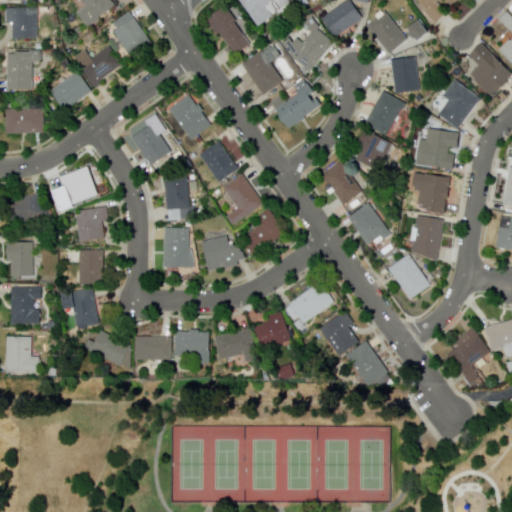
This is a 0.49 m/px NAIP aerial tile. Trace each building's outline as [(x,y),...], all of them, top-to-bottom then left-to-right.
[(114,0),(121,8),(105,20),(106,22),(94,31),(82,15),(91,8),(85,0),(114,0)] [(286,0),(290,5),(282,10),(277,3),(267,10),(273,18),(259,29),(238,0),(286,0)] [(414,4),(418,0),(444,0),(439,5),(448,14),(436,26),(414,4)] [(351,1),(364,20),(337,39),(323,20),(351,1)] [(206,21),(226,7),(237,23),(235,24),(251,46),(236,57),(220,35),(217,37),(206,21)] [(10,11),(42,10),(42,41),(17,41),(17,25),(10,25),(10,11)] [(134,13),(159,47),(139,62),(118,34),(122,31),(118,25),(134,13)] [(386,13),(409,42),(391,57),(367,28),(375,22),(373,20),(382,13),(383,15),(386,13)] [(511,33),(500,21),(508,13),(511,17),(511,33)] [(304,27),(311,18),(321,29),(319,31),(335,45),(311,74),(297,62),(296,64),(283,46),(289,40),(293,45),(299,39),(304,45),(313,35),(304,27)] [(418,23),(428,35),(417,44),(415,41),(413,42),(408,36),(410,34),(407,31),(418,23)] [(511,64),(500,52),(511,42),(511,43),(511,64)] [(511,78),(511,74),(483,45),(470,58),(480,68),(471,76),(492,98),(511,78)] [(95,60),(112,47),(126,67),(97,88),(77,60),(89,51),(95,60)] [(272,65),(285,84),(264,97),(243,67),(263,53),(264,55),(275,47),(282,58),(272,65)] [(45,53),(45,64),(38,64),(38,92),(13,93),(13,56),(19,56),(19,53),(45,53)] [(417,59),(422,92),(397,96),(392,62),(417,59)] [(54,93),(81,73),(96,94),(69,114),(54,93)] [(482,101),(459,132),(439,117),(450,103),(444,98),(456,81),(482,101)] [(314,94),(308,98),(318,111),(290,131),(272,105),(282,97),(286,103),(293,98),(291,95),(306,83),(314,94)] [(409,106),(404,115),(401,114),(387,139),(366,127),(384,93),(409,106)] [(190,96),(197,106),(199,105),(205,112),(203,113),(212,126),(192,141),(170,111),(190,96)] [(48,110),(49,135),(11,136),(10,111),(48,110)] [(167,132),(161,136),(173,153),(152,167),(133,139),(149,128),(146,122),(157,115),(167,132)] [(365,131),(393,146),(379,173),(357,162),(362,152),(356,149),(365,131)] [(461,136),(459,150),(450,149),(449,156),(456,157),(454,173),(417,167),(421,142),(428,143),(429,131),(461,136)] [(201,157),(220,143),(240,170),(221,184),(201,157)] [(342,163),(364,194),(345,208),(323,177),(342,163)] [(511,212),(511,168),(508,168),(502,211),(511,212)] [(188,174),(191,210),(168,211),(165,176),(188,174)] [(51,190),(91,175),(100,198),(60,213),(51,190)] [(225,189),(244,175),(265,205),(246,219),(245,218),(234,227),(228,218),(240,210),(225,189)] [(451,181),(445,218),(422,214),(423,208),(418,207),(420,194),(412,193),(415,176),(451,181)] [(10,203),(45,193),(51,216),(17,225),(10,203)] [(370,205),(393,237),(386,241),(383,237),(369,248),(349,220),(370,205)] [(82,212),(108,208),(110,222),(104,223),(106,239),(81,243),(78,217),(83,217),(82,212)] [(270,209),(288,235),(254,258),(242,240),(261,227),(255,219),(270,209)] [(438,265),(412,255),(415,243),(417,244),(419,231),(417,231),(419,218),(446,222),(438,265)] [(511,251),(497,249),(502,218),(511,220),(511,251)] [(191,230),(190,250),(196,250),(196,269),(164,268),(166,229),(191,230)] [(203,243),(228,237),(230,246),(240,244),(242,253),(244,253),(246,260),(238,262),(239,267),(226,270),(226,268),(209,271),(203,243)] [(8,243),(35,244),(35,277),(21,277),(21,279),(11,279),(12,262),(8,262),(8,243)] [(385,258),(382,253),(392,246),(395,250),(385,258)] [(81,251),(105,252),(105,286),(81,285),(81,251)] [(410,256),(432,288),(412,302),(389,271),(410,256)] [(325,288),(336,303),(305,325),(301,320),(296,324),(286,309),(315,288),(318,293),(325,288)] [(42,289),(42,301),(35,301),(36,311),(41,311),(41,325),(12,326),(12,289),(42,289)] [(61,296),(94,289),(101,327),(79,331),(74,309),(64,311),(61,296)] [(283,312),(293,341),(263,352),(255,329),(272,323),(270,317),(283,312)] [(355,324),(350,328),(361,343),(341,358),(321,331),(346,313),(355,324)] [(486,329),(511,322),(511,358),(508,359),(506,350),(492,353),(486,329)] [(474,329),(492,353),(473,367),(476,372),(467,379),(449,356),(459,348),(456,343),(474,329)] [(253,330),(259,360),(246,363),(244,356),(220,361),(215,338),(253,330)] [(132,347),(121,367),(92,352),(103,332),(132,347)] [(176,333),(211,333),(210,366),(195,365),(195,358),(175,357),(176,333)] [(8,338),(33,339),(32,358),(40,358),(39,375),(6,374),(8,338)] [(136,338),(172,339),(172,361),(136,360),(136,338)] [(367,342),(390,373),(388,374),(391,378),(381,386),(378,382),(370,388),(347,357),(367,342)] [(277,370),(290,366),(293,376),(280,381),(277,370)]
